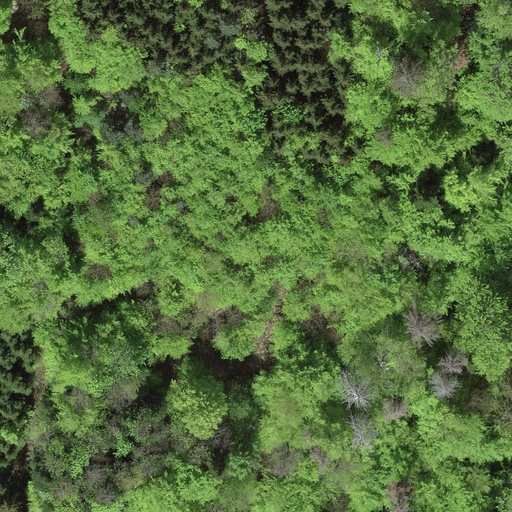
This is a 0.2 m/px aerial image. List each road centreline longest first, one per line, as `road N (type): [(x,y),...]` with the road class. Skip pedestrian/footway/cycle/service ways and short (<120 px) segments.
road 1 (track): [(42,0),(57,331),(31,417),(26,511)]
road 2 (track): [(254,0),(259,57),(237,116),(159,222),(57,331)]
